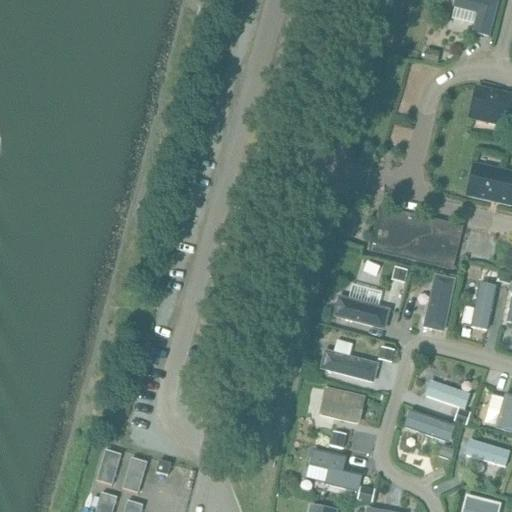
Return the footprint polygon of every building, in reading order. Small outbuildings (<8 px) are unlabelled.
[(497,4),(482,0),(456,0),(454,10),(477,16),(471,35),(488,39),(497,4)] [(426,53),(424,63),(436,66),(438,55),(426,53)] [(511,129),(511,98),(477,90),(470,119),(511,129)] [(511,206),(511,204),(511,174),(475,167),(469,197),(511,206)] [(451,270),(461,228),(380,209),(370,251),(451,270)] [(395,271),(392,283),(404,286),(407,274),(395,271)] [(499,274),(496,284),(508,286),(510,277),(499,274)] [(454,284),(435,280),(426,322),(424,322),(423,329),(442,333),(454,284)] [(479,286),(470,330),(486,333),(495,289),(479,286)] [(388,313),(348,302),(346,300),(340,298),(337,299),(335,305),(338,306),(334,318),(383,331),(388,313)] [(381,350),(378,362),(391,365),(393,353),(381,350)] [(376,367),(334,356),(333,354),(327,353),(324,354),(323,355),(322,360),(324,361),(321,371),(372,384),(376,367)] [(469,397),(431,384),(426,398),(465,411),(469,397)] [(363,401),(326,392),(320,417),(357,426),(363,401)] [(511,399),(505,397),(496,431),(511,435),(511,399)] [(459,412),(455,424),(465,427),(469,415),(459,412)] [(453,429),(411,415),(406,430),(447,444),(453,429)] [(333,436),(330,448),(342,451),(345,439),(333,436)] [(505,469),(509,455),(470,444),(466,458),(505,469)] [(442,448),(439,458),(450,462),(453,452),(442,448)] [(112,488),(121,457),(105,452),(95,483),(112,488)] [(360,479),(342,474),(345,461),(313,453),(310,467),(328,472),(324,486),(357,494),(360,479)] [(131,460),(122,491),(138,496),(147,464),(131,460)] [(167,478),(170,466),(159,463),(156,474),(167,478)] [(362,490),(360,502),(371,504),(373,493),(362,490)] [(101,494),(95,511),(114,511),(118,499),(101,494)] [(498,511),(500,508),(466,499),(462,511),(498,511)] [(126,502),(123,511),(141,511),(143,507),(126,502)]
